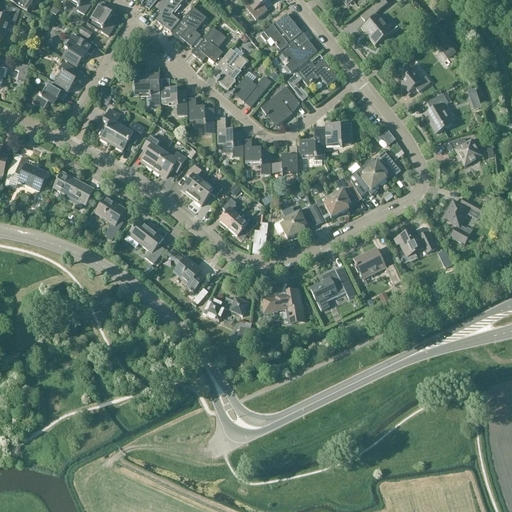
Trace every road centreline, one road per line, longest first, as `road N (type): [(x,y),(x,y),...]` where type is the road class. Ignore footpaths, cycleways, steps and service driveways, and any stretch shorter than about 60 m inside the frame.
road 1 (residential): [(59,141),(165,205),(235,261),(280,265),(416,195),(419,160),(362,82)]
road 2 (tertiary): [(213,380),(183,334),(122,279),(61,247),(0,231)]
road 3 (residential): [(185,72),(269,138),(285,140),(362,82)]
road 4 (tertiary): [(434,347),(264,429),(245,430)]
